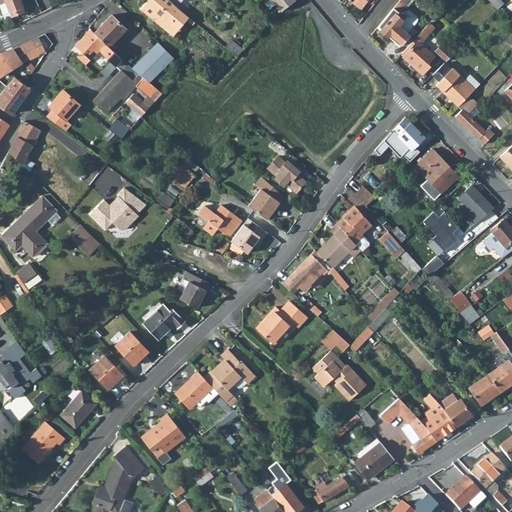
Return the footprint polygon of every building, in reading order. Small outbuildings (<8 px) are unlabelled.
[(0,0),(0,7),(6,20),(11,17),(5,1),(4,0),(0,0)] [(4,0),(5,1),(11,17),(22,13),(21,11),(24,10),(20,0),(4,0)] [(163,28),(169,22),(173,20),(181,26),(186,20),(189,17),(168,0),(151,0),(152,1),(149,4),(146,2),(140,9),(163,28)] [(268,0),(278,12),(294,0),(268,0)] [(353,0),(352,2),(361,8),(367,0),(353,0)] [(399,0),(378,26),(380,28),(379,29),(388,37),(388,36),(399,45),(408,34),(406,32),(398,25),(406,15),(403,12),(400,10),(404,5),(408,0),(399,0)] [(489,0),(497,8),(504,2),(501,0),(489,0)] [(398,25),(406,32),(416,21),(415,15),(409,9),(404,10),(403,12),(406,15),(398,25)] [(111,14),(94,32),(109,47),(126,29),(111,14)] [(195,22),(189,17),(186,20),(192,25),(195,22)] [(163,28),(173,36),(181,26),(173,20),(169,22),(163,28)] [(429,22),(401,53),(403,56),(422,73),(429,65),(427,62),(434,55),(420,43),(435,27),(429,22)] [(109,47),(94,32),(90,29),(76,45),(82,51),(77,57),(86,65),(100,50),(111,60),(116,65),(122,59),(109,47)] [(31,40),(13,48),(22,62),(23,62),(38,55),(38,54),(45,50),(38,36),(31,40)] [(242,49),(243,50),(247,45),(236,37),(232,41),(242,49)] [(232,41),(231,40),(224,47),(236,56),(242,49),(232,41)] [(158,42),(144,55),(147,58),(160,44),(158,42)] [(132,68),(143,77),(149,82),(174,58),(160,44),(147,58),(144,55),(132,68)] [(446,61),(453,54),(443,44),(436,51),(446,61)] [(0,72),(9,67),(11,70),(22,62),(13,48),(6,51),(0,53),(0,72)] [(124,99),(139,81),(143,77),(132,68),(122,59),(116,65),(117,66),(121,70),(93,100),(106,112),(121,97),(124,99)] [(111,70),(116,65),(111,60),(106,65),(111,70)] [(30,63),(27,67),(32,73),(35,68),(30,63)] [(116,65),(111,70),(106,65),(100,72),(106,77),(117,66),(116,65)] [(452,67),(436,84),(458,106),(469,95),(472,91),(457,77),(460,74),(452,67)] [(213,72),(208,77),(211,81),(217,75),(213,72)] [(480,83),(470,73),(464,79),(460,74),(457,77),(472,91),(475,89),(480,83)] [(30,88),(14,76),(14,77),(12,80),(0,94),(0,104),(12,114),(30,88)] [(152,93),(156,88),(149,82),(143,77),(139,81),(152,93)] [(62,89),(49,105),(66,120),(80,104),(62,89)] [(133,94),(126,102),(141,116),(152,104),(139,92),(135,96),(133,94)] [(469,95),(458,106),(462,109),(456,115),(485,143),(494,133),(488,127),(485,130),(472,117),(467,113),(474,105),(478,102),(469,95)] [(472,117),(479,110),(474,105),(467,113),(472,117)] [(184,122),(177,130),(180,133),(188,125),(188,126),(194,120),(190,115),(184,122)] [(392,130),(383,140),(374,150),(379,155),(388,145),(399,156),(402,154),(410,161),(419,151),(414,146),(424,137),(405,116),(392,130)] [(0,139),(10,124),(0,117),(0,139)] [(8,151),(29,172),(35,163),(25,157),(40,130),(25,121),(8,151)] [(125,132),(129,126),(124,123),(120,130),(125,132)] [(177,130),(176,130),(168,138),(173,142),(180,133),(177,130)] [(511,145),(500,156),(511,169),(511,145)] [(458,176),(432,149),(415,165),(428,179),(440,191),(441,192),(458,176)] [(305,181),(297,174),(299,171),(287,160),(285,162),(278,156),(267,167),(277,176),(275,178),(283,186),(286,183),(296,192),(305,181)] [(171,176),(185,187),(194,176),(181,164),(171,176)] [(260,189),(266,181),(260,176),(254,185),(260,189)] [(436,195),(440,191),(428,179),(424,183),(424,185),(433,195),(436,195)] [(260,189),(248,205),(267,219),(284,196),(266,181),(260,189)] [(362,185),(354,193),(365,206),(374,197),(362,185)] [(493,208),(471,185),(459,197),(470,209),(466,213),(475,223),(493,208)] [(104,199),(90,214),(105,229),(112,222),(120,229),(125,229),(138,215),(136,214),(146,204),(123,187),(116,194),(119,197),(114,203),(115,204),(112,207),(104,199)] [(168,209),(174,200),(163,192),(157,200),(168,209)] [(42,196),(22,216),(36,230),(47,220),(55,212),(57,211),(42,196)] [(230,235),(242,220),(221,205),(215,213),(205,205),(198,214),(208,221),(217,228),(225,234),(230,235)] [(355,206),(337,223),(355,244),(363,236),(361,233),(371,224),(355,206)] [(432,238),(445,251),(459,238),(453,232),(458,227),(444,211),(439,216),(433,210),(423,221),(436,235),(432,238)] [(52,225),(60,217),(55,212),(47,220),(52,225)] [(47,242),(36,230),(22,216),(1,236),(15,250),(21,244),(33,256),(47,242)] [(508,244),(511,249),(511,228),(504,218),(491,229),(500,241),(493,247),(498,252),(508,244)] [(203,227),(212,234),(217,228),(208,221),(203,227)] [(231,240),(230,241),(247,253),(254,243),(258,246),(268,232),(251,221),(247,227),(243,224),(231,240)] [(393,229),(386,222),(382,225),(387,231),(389,233),(393,229)] [(360,249),(355,244),(337,223),(330,230),(334,234),(317,251),(325,259),(333,267),(348,251),(353,256),(360,249)] [(69,236),(77,244),(91,235),(81,224),(69,236)] [(181,235),(178,241),(185,243),(193,230),(187,226),(181,235)] [(396,227),(393,229),(389,233),(395,239),(401,233),(396,227)] [(389,233),(387,231),(379,239),(391,252),(399,244),(395,239),(389,233)] [(178,241),(181,235),(175,232),(172,239),(178,241)] [(401,233),(395,239),(399,244),(406,237),(401,233)] [(99,243),(91,235),(77,244),(88,255),(99,243)] [(369,242),(363,236),(355,244),(360,249),(362,251),(368,245),(369,242)] [(224,237),(216,248),(222,253),(230,241),(224,237)] [(410,241),(402,248),(412,259),(420,252),(410,241)] [(402,248),(399,244),(391,252),(397,258),(400,255),(417,273),(421,268),(415,263),(412,259),(402,248)] [(444,252),(448,258),(454,252),(450,247),(444,252)] [(325,259),(317,251),(315,250),(282,283),(292,293),(299,286),(303,291),(310,284),(305,280),(310,274),(315,279),(321,273),(316,268),(321,263),(325,259)] [(433,270),(448,258),(444,252),(428,265),(433,270)] [(431,273),(419,259),(415,263),(421,268),(424,273),(428,276),(431,273)] [(29,263),(16,273),(23,283),(36,273),(29,263)] [(321,263),(316,268),(321,273),(326,268),(321,263)] [(135,274),(140,269),(135,265),(130,270),(135,274)] [(349,286),(333,267),(329,270),(345,289),(349,286)] [(424,273),(421,268),(417,273),(403,289),(407,293),(424,273)] [(197,307),(210,283),(186,270),(181,280),(187,283),(183,292),(179,298),(197,307)] [(428,276),(433,283),(438,278),(433,272),(431,273),(428,276)] [(315,279),(310,274),(305,280),(310,284),(315,279)] [(433,283),(441,292),(447,287),(438,278),(433,283)] [(183,292),(187,283),(181,280),(176,288),(183,292)] [(395,296),(399,292),(394,287),(388,294),(393,299),(395,296)] [(447,287),(441,292),(448,300),(449,299),(453,295),(447,287)] [(19,299),(27,294),(23,288),(14,293),(19,299)] [(399,292),(395,296),(400,300),(407,293),(403,289),(399,292)] [(449,299),(469,324),(479,316),(460,290),(453,295),(449,299)] [(5,294),(0,297),(0,314),(13,305),(5,294)] [(388,294),(367,316),(373,321),(385,308),(392,300),(393,299),(388,294)] [(265,321),(263,320),(256,328),(274,344),(293,323),(298,327),(307,316),(301,310),(296,307),(289,300),(280,310),(275,306),(267,315),(269,316),(265,321)] [(392,300),(385,308),(389,312),(396,304),(392,300)] [(164,304),(143,324),(158,340),(174,324),(178,328),(185,321),(172,308),(170,310),(164,304)] [(389,312),(385,308),(373,321),(368,326),(373,332),(390,313),(389,312)] [(478,332),(483,340),(494,333),(488,325),(478,332)] [(373,332),(368,326),(350,345),(355,350),(373,332)] [(331,350),(335,345),(342,338),(333,329),(320,341),(330,350),(331,350)] [(130,331),(115,345),(134,365),(148,351),(130,331)] [(509,349),(496,331),(491,335),(503,353),(509,349)] [(342,338),(335,345),(343,351),(349,344),(342,338)] [(16,340),(7,347),(11,347),(15,352),(19,358),(26,353),(16,340)] [(11,347),(7,347),(1,351),(4,355),(5,357),(1,360),(0,361),(0,380),(5,387),(9,384),(11,386),(8,388),(15,398),(25,390),(21,384),(29,378),(33,382),(42,375),(36,367),(30,372),(19,358),(15,352),(11,347)] [(239,361),(227,348),(220,355),(225,360),(220,365),(218,364),(211,371),(210,370),(203,377),(217,392),(231,406),(237,399),(229,390),(234,385),(234,383),(235,382),(241,376),(246,383),(247,383),(255,375),(241,360),(239,361)] [(366,385),(347,364),(345,366),(331,350),(330,350),(313,367),(318,373),(315,377),(324,386),(332,378),(335,376),(339,381),(336,383),(335,384),(349,400),(366,385)] [(104,355),(89,368),(108,389),(123,375),(104,355)] [(511,364),(509,360),(489,373),(500,391),(511,383),(511,364)] [(217,392),(203,377),(198,371),(184,384),(186,386),(176,395),(189,408),(196,402),(199,405),(207,398),(209,400),(217,392)] [(480,404),(500,391),(489,373),(468,387),(480,404)] [(238,387),(241,387),(246,383),(241,376),(235,382),(234,383),(234,385),(236,387),(238,387)] [(184,384),(174,393),(176,395),(186,386),(184,384)] [(81,390),(61,414),(75,427),(96,403),(81,390)] [(33,399),(37,403),(46,395),(42,391),(33,399)] [(423,424),(427,427),(436,440),(456,426),(444,409),(439,403),(430,393),(423,399),(432,408),(425,412),(427,415),(420,420),(423,424)] [(439,403),(444,409),(456,426),(472,415),(460,398),(458,400),(453,393),(439,403)] [(427,427),(423,424),(420,420),(399,398),(381,415),(388,423),(399,414),(408,424),(409,423),(415,432),(420,439),(413,444),(419,453),(436,441),(436,440),(427,427)] [(366,412),(363,408),(356,414),(360,418),(366,412)] [(14,430),(13,427),(0,410),(0,437),(3,442),(14,430)] [(360,418),(369,428),(375,423),(366,412),(360,418)] [(166,451),(185,437),(167,413),(160,419),(161,421),(155,425),(156,427),(152,430),(151,429),(141,437),(157,457),(163,464),(171,458),(166,451)] [(360,418),(356,414),(330,436),(334,441),(360,418)] [(221,420),(214,424),(215,425),(218,428),(219,428),(224,424),(221,420)] [(59,445),(65,438),(45,421),(21,449),(39,463),(56,443),(59,445)] [(408,424),(402,428),(413,444),(420,439),(409,423),(408,424)] [(224,424),(219,428),(223,433),(227,430),(224,424)] [(313,443),(327,432),(322,426),(309,436),(313,443)] [(511,437),(499,447),(510,462),(511,460),(511,437)] [(305,443),(303,440),(293,448),(296,453),(305,447),(303,444),(305,443)] [(368,479),(393,458),(380,442),(355,462),(368,479)] [(103,485),(101,489),(97,488),(91,503),(96,505),(93,511),(128,511),(133,502),(123,499),(131,478),(132,479),(137,475),(144,469),(126,445),(113,455),(115,457),(104,486),(103,485)] [(152,464),(142,452),(139,455),(148,466),(152,464)] [(506,469),(491,453),(470,473),(485,489),(493,481),(506,469)] [(218,465),(214,461),(193,476),(200,485),(209,478),(206,474),(210,471),(218,465)] [(144,469),(137,475),(140,479),(147,473),(144,469)] [(227,477),(241,495),(247,490),(233,472),(227,477)] [(324,500),(348,485),(352,483),(346,474),(327,486),(318,491),(317,488),(312,491),(319,503),(324,500)] [(480,491),(466,476),(446,495),(460,510),(468,502),(480,491)] [(316,486),(317,488),(318,491),(327,486),(324,481),(316,486)] [(497,485),(493,481),(485,489),(492,496),(497,491),(494,488),(497,485)] [(294,511),(303,505),(286,483),(277,490),(271,494),(284,511),(294,511)] [(267,489),(271,494),(277,490),(273,484),(267,489)] [(181,485),(172,492),(176,497),(185,490),(181,485)] [(259,508),(262,511),(284,511),(271,494),(267,489),(254,499),(260,507),(259,508)] [(480,491),(468,502),(474,508),(486,497),(480,491)] [(507,501),(497,491),(492,496),(502,506),(507,501)] [(432,511),(438,506),(428,495),(422,502),(420,500),(411,510),(413,511),(432,511)] [(194,511),(185,499),(180,503),(186,511),(194,511)] [(413,511),(411,510),(402,502),(393,511),(413,511)] [(186,511),(180,503),(177,505),(181,511),(186,511)]
